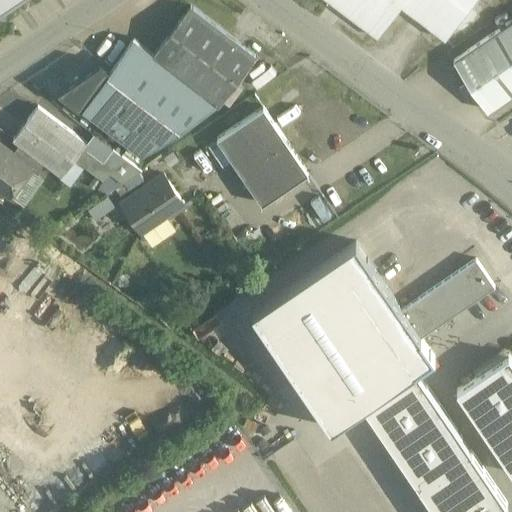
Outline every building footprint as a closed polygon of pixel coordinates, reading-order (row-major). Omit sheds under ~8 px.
[(0,0),(0,16),(23,0),(0,0)] [(474,0),(328,0),(377,37),(402,5),(445,39),(474,0)] [(154,54),(153,55),(218,104),(255,55),(190,6),(154,54)] [(511,20),(503,27),(503,26),(453,60),(475,92),(488,110),(511,93),(511,20)] [(133,39),(81,108),(142,155),(218,104),(153,55),(154,54),(133,39)] [(37,106),(13,139),(62,176),(74,159),(84,146),(86,143),(37,106)] [(263,107),(217,138),(262,204),(308,173),(263,107)] [(30,167),(0,144),(0,186),(9,194),(30,167)] [(142,170),(113,148),(103,161),(84,146),(74,159),(104,181),(109,173),(110,174),(111,174),(123,183),(142,170)] [(23,203),(43,176),(31,167),(10,193),(23,203)] [(184,204),(164,174),(122,203),(142,233),(184,204)] [(495,283),(476,255),(404,303),(357,233),(252,303),(330,419),(437,347),(425,330),(495,283)] [(511,359),(509,354),(457,389),(511,471),(511,359)] [(472,452),(416,369),(364,404),(419,487),(420,487),(472,452)] [(420,487),(419,487),(436,511),(495,511),(507,504),(472,452),(420,487)]
